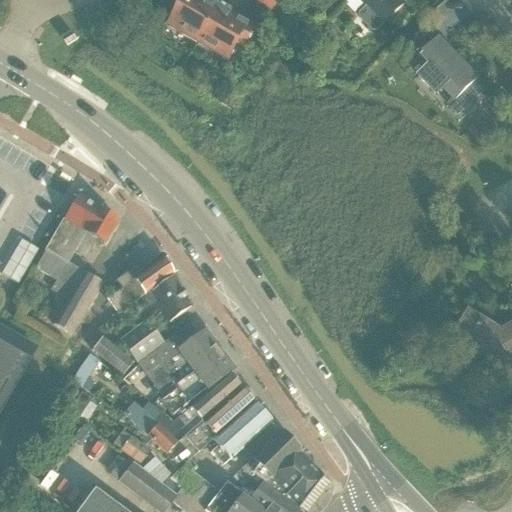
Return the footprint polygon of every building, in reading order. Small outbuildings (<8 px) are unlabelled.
[(218,0),(210,0),(210,1),(208,0),(177,0),(174,6),(180,9),(171,24),(202,42),(223,3),(218,0)] [(286,0),(266,0),(263,3),(271,13),(286,0)] [(338,1),(338,2),(339,0),(309,0),(310,0),(324,15),(338,1)] [(405,4),(401,0),(359,0),(366,6),(360,12),(360,17),(373,30),(378,30),(383,24),(384,25),(405,4)] [(233,14),(235,10),(223,3),(202,42),(232,59),(239,46),(245,50),(257,29),(233,14)] [(308,24),(301,24),(295,29),(295,37),(300,41),(308,41),(313,36),(312,29),(308,24)] [(424,31),(403,52),(415,64),(419,61),(427,70),(416,81),(436,102),(447,91),(448,91),(456,99),(449,106),(459,115),(482,92),(473,83),(479,78),(440,39),(436,43),(424,31)] [(105,244),(119,221),(115,218),(113,215),(111,214),(107,213),(79,197),(36,269),(57,282),(51,291),(68,301),(54,326),(72,336),(103,284),(68,264),(74,254),(85,260),(97,240),(105,244)] [(22,241),(2,275),(19,285),(38,251),(22,241)] [(119,316),(125,311),(173,276),(164,260),(161,262),(159,259),(136,277),(132,271),(125,276),(116,282),(121,289),(107,300),(119,316)] [(170,325),(192,308),(174,277),(137,305),(141,313),(148,308),(155,318),(163,313),(170,325)] [(511,330),(502,336),(497,333),(500,329),(470,311),(453,338),(502,367),(511,361),(511,330)] [(199,337),(189,325),(164,344),(148,321),(121,342),(162,397),(185,381),(184,380),(221,352),(205,332),(199,337)] [(0,411),(36,349),(0,328),(0,411)] [(103,338),(93,351),(124,376),(134,362),(115,347),(103,338)] [(173,417),(207,391),(208,391),(235,370),(221,352),(184,380),(185,381),(162,397),(159,399),(173,417)] [(202,421),(242,388),(231,375),(179,419),(174,423),(162,412),(153,421),(159,426),(149,437),(168,455),(179,443),(173,438),(185,426),(198,416),(202,421)] [(225,430),(254,404),(242,391),(216,415),(217,416),(209,423),(207,420),(186,438),(200,454),(214,441),(211,438),(223,427),(225,430)] [(82,394),(69,413),(78,420),(92,400),(82,394)] [(211,438),(214,441),(219,447),(212,454),(224,467),(231,460),(272,424),(257,408),(254,404),(225,430),(223,427),(211,438)] [(152,451),(132,437),(131,438),(123,432),(113,446),(141,466),(152,451)] [(278,486),(302,455),(281,432),(253,460),(237,475),(250,484),(255,488),(261,479),(268,485),(271,481),(278,486)] [(302,455),(278,486),(278,487),(299,509),(324,477),(302,455)] [(134,466),(133,468),(117,456),(106,472),(121,483),(158,511),(165,511),(173,503),(184,511),(199,511),(178,495),(165,486),(142,468),(140,471),(134,466)] [(165,486),(177,475),(175,472),(171,476),(155,457),(142,468),(165,486)] [(199,511),(206,511),(221,493),(191,471),(183,482),(177,475),(165,486),(178,495),(199,511)] [(85,507),(100,488),(87,478),(72,497),(85,507)] [(276,491),(268,485),(261,479),(255,488),(258,491),(250,502),(227,485),(221,493),(206,511),(297,511),(298,511),(276,493),(276,491)] [(130,511),(101,490),(83,511),(130,511)]
